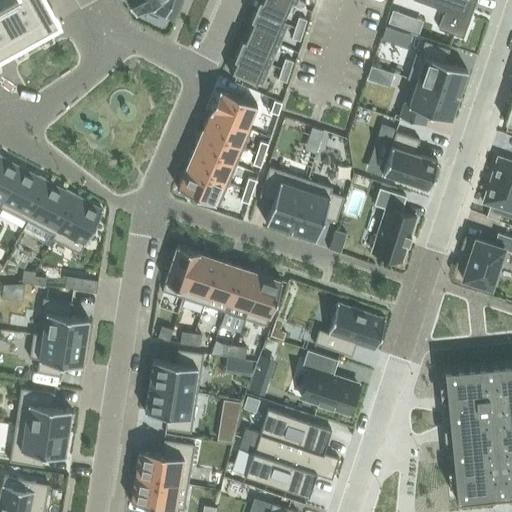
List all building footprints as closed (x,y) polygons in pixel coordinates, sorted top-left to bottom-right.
[(0,0),(0,52),(59,21),(47,0),(0,0)] [(128,0),(135,12),(144,8),(166,17),(172,0),(128,0)] [(288,0),(258,0),(255,9),(284,22),(284,21),(292,3),(292,2),(288,0)] [(428,0),(446,6),(438,28),(463,37),(476,0),(428,0)] [(255,9),(246,29),(279,44),(288,23),(284,21),(284,22),(255,9)] [(392,10),(388,21),(399,25),(403,14),(392,10)] [(298,17),(295,27),(303,30),(306,19),(298,17)] [(295,27),(292,38),(299,40),(303,30),(295,27)] [(246,29),(238,49),(271,63),(279,44),(246,29)] [(412,78),(459,94),(459,93),(458,93),(466,70),(467,70),(467,69),(445,62),(450,48),(425,40),(420,53),(416,52),(407,78),(411,79),(412,78)] [(238,49),(229,70),(262,84),(271,63),(238,49)] [(285,58),(281,68),(289,71),(293,61),(285,58)] [(371,64),(366,77),(379,81),(383,69),(371,64)] [(281,68),(278,79),(286,81),(289,71),(281,68)] [(412,78),(411,79),(399,115),(398,116),(424,125),(425,124),(424,123),(428,111),(450,119),(451,118),(450,118),(458,94),(458,95),(459,94),(412,78)] [(247,127),(247,126),(256,105),(257,105),(257,104),(219,88),(209,111),(247,127)] [(274,100),(270,111),(278,114),(282,102),(274,100)] [(202,128),(244,147),(252,128),(247,126),(247,127),(209,111),(209,112),(203,128),(202,128)] [(382,123),(367,167),(382,172),(383,172),(427,186),(426,187),(428,187),(430,180),(434,182),(439,167),(435,166),(437,159),(436,159),(415,152),(420,139),(395,131),(396,128),(382,123)] [(312,125),(308,137),(319,140),(322,129),(312,125)] [(236,164),(244,147),(202,128),(194,146),(236,164)] [(260,141),(257,152),(264,155),(268,143),(260,141)] [(229,182),(236,164),(194,146),(187,164),(229,182)] [(257,152),(253,164),(260,166),(264,155),(257,152)] [(0,205),(0,206),(21,166),(0,155),(0,205)] [(511,160),(498,156),(482,202),(511,211),(511,160)] [(229,182),(187,164),(186,165),(187,165),(178,186),(177,186),(177,187),(219,205),(229,182)] [(290,230),(307,178),(269,165),(259,195),(272,199),(265,221),(266,222),(267,221),(290,229),(290,230)] [(21,166),(0,206),(28,220),(48,181),(21,166)] [(248,177),(244,189),(252,191),(256,180),(248,177)] [(307,178),(290,230),(291,230),(291,229),(314,237),(314,238),(315,238),(322,216),(336,220),(344,195),(331,191),(332,186),(307,178)] [(48,181),(28,220),(53,233),(55,234),(75,195),(48,181)] [(402,260),(416,216),(401,210),(406,195),(379,187),(374,203),(385,207),(371,250),(402,260)] [(244,189),(241,200),(248,203),(252,191),(244,189)] [(53,233),(51,238),(80,253),(103,209),(75,195),(55,234),(53,233)] [(475,237),(462,277),(490,286),(503,248),(511,251),(511,236),(497,232),(494,243),(475,237)] [(177,244),(162,290),(183,297),(198,251),(177,244)] [(198,251),(183,297),(203,304),(219,258),(198,251)] [(219,258),(203,304),(225,311),(228,302),(227,302),(240,265),(219,258)] [(240,265),(227,302),(228,302),(247,308),(248,309),(261,272),(240,265)] [(23,269),(21,281),(33,283),(34,275),(35,271),(23,269)] [(247,308),(244,317),(266,325),(281,279),(261,272),(248,309),(247,308)] [(66,274),(64,287),(80,289),(82,277),(66,274)] [(34,275),(33,283),(45,284),(46,276),(34,275)] [(82,277),(80,289),(96,291),(98,279),(82,277)] [(37,333),(85,341),(88,317),(70,315),(72,301),(43,297),(37,333)] [(385,318),(338,302),(328,331),(319,328),(314,342),(346,353),(351,341),(375,349),(385,318)] [(162,325),(157,336),(169,340),(173,329),(162,325)] [(272,327),(269,334),(283,339),(285,331),(279,329),(272,327)] [(181,330),(179,342),(189,344),(191,332),(181,330)] [(33,332),(29,356),(38,358),(36,371),(61,375),(63,362),(81,364),(85,341),(37,333),(33,332)] [(191,332),(189,344),(199,345),(201,333),(191,332)] [(223,342),(221,354),(232,356),(234,344),(223,342)] [(234,344),(232,356),(244,358),(246,346),(234,344)] [(152,358),(148,384),(197,392),(200,376),(204,352),(178,348),(175,362),(168,361),(152,358)] [(311,368),(301,397),(347,412),(357,382),(333,374),(338,359),(307,349),(302,365),(311,368)] [(261,353),(249,388),(264,393),(275,358),(261,353)] [(252,362),(227,358),(225,370),(250,374),(252,362)] [(511,359),(443,368),(459,499),(511,493),(511,359)] [(148,384),(144,410),(167,414),(165,427),(191,432),(197,392),(148,384)] [(20,387),(15,424),(67,431),(70,408),(52,405),(54,392),(20,387)] [(224,399),(222,413),(238,416),(242,401),(224,399)] [(245,427),(242,436),(335,467),(339,457),(322,451),(329,427),(268,407),(259,432),(245,427)] [(15,424),(9,460),(43,465),(45,452),(63,455),(67,431),(15,424)] [(242,436),(239,445),(254,450),(245,475),(307,496),(314,472),(331,478),(335,467),(242,436)] [(139,448),(134,474),(188,483),(195,443),(164,438),(162,452),(139,448)] [(4,474),(0,494),(0,511),(43,511),(49,483),(4,474)] [(134,474),(130,500),(153,504),(151,511),(178,511),(179,508),(184,509),(188,483),(134,474)] [(296,511),(297,510),(272,502),(268,511),(296,511)]
